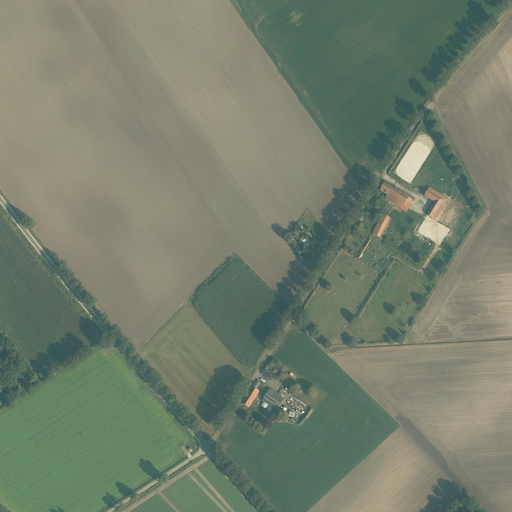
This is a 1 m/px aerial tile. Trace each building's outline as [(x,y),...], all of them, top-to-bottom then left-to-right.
[(385,184),(380,191),(387,195),(385,199),(396,206),(398,203),(405,208),(408,202),(411,204),(413,201),(409,199),(409,198),(385,184)] [(428,213),(437,218),(448,199),(429,188),(425,197),(434,203),(428,213)] [(372,233),(380,238),(387,224),(379,219),(378,220),(372,233)] [(308,250),(314,246),(308,238),(302,242),(308,250)] [(249,409),(253,401),(259,392),(253,388),(242,405),(249,409)] [(278,395),(274,392),(270,390),(262,401),(266,404),(263,408),(265,409),(268,405),(277,411),(285,400),(281,397),(278,395)]
